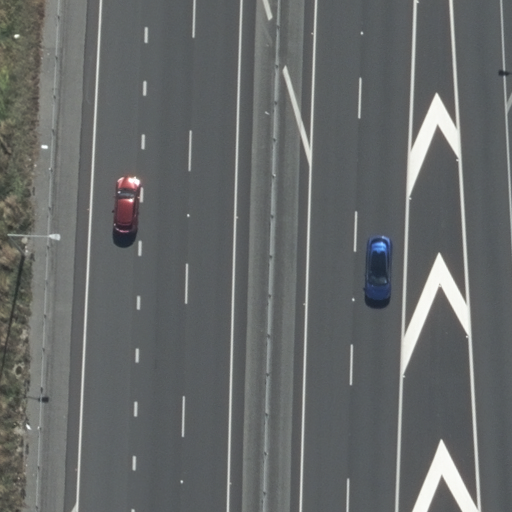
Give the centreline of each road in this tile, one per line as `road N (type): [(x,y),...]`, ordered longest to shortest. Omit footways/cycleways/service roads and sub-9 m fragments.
road 1 (motorway): [(136,511),(175,0)]
road 2 (motorway): [(475,0),(501,511)]
road 3 (motorway): [(362,0),(346,511)]
road 4 (motorway): [(180,511),(194,0)]
